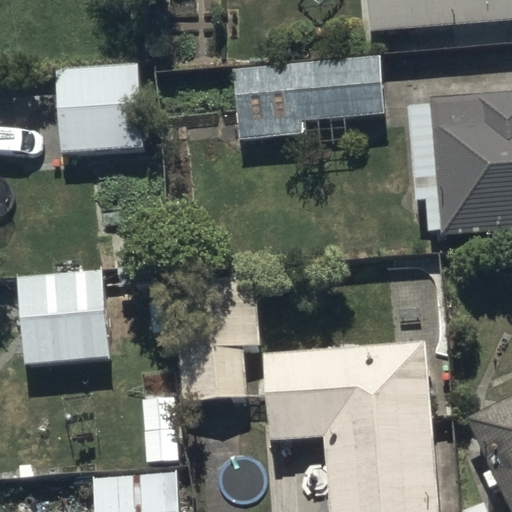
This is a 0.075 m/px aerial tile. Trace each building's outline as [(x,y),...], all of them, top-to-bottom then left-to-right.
[(511,0),(373,0),(376,28),(511,18),(511,0)] [(384,57),(238,66),(241,140),(309,137),(308,120),(387,115),(384,57)] [(92,68),(63,68),(65,150),(148,148),(146,65),(105,66),(105,59),(91,59),(92,68)] [(446,232),(446,235),(511,230),(511,92),(437,98),(438,105),(413,107),(419,202),(428,201),(431,232),(446,232)] [(266,347),(259,249),(258,245),(175,251),(185,400),(254,396),(250,348),(266,347)] [(107,275),(20,280),(28,362),(111,358),(107,275)] [(447,511),(435,343),(271,356),(272,370),(265,370),(267,400),(273,400),(275,426),(264,427),(270,511),(447,511)] [(511,398),(473,418),(511,495),(511,398)] [(185,511),(183,472),(97,478),(98,511),(185,511)]
